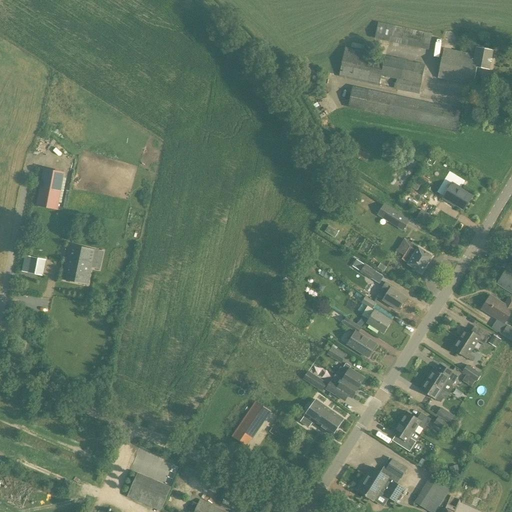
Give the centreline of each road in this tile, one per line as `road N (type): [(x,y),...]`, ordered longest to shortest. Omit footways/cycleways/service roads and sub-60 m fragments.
road 1 (tertiary): [(308,506),(511,183)]
road 2 (tertiary): [(308,506),(0,370)]
